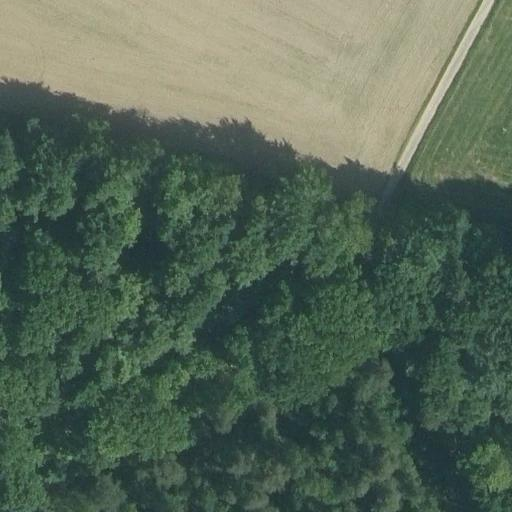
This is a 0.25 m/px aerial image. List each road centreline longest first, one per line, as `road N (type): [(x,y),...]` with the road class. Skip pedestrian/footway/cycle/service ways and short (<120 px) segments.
road 1 (unknown): [(0,480),(276,334),(431,285),(511,432)]
road 2 (track): [(0,441),(336,256)]
road 3 (track): [(336,256),(158,234),(0,178)]
road 4 (track): [(489,0),(379,223),(336,256)]
road 5 (track): [(336,256),(431,285),(511,326)]
